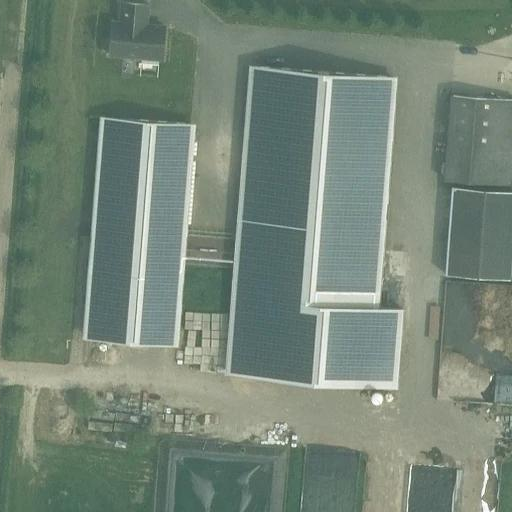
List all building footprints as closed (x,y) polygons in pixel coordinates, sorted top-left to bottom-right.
[(112,20),(109,57),(163,61),(167,24),(148,24),(150,3),(120,1),(119,21),(112,20)] [(250,65),(225,374),(398,388),(404,308),(379,306),(397,77),(250,65)] [(511,145),(511,99),(451,94),(444,181),(509,186),(511,145)] [(100,116),(83,338),(178,345),(196,124),(100,116)] [(511,191),(452,187),(445,274),(510,279),(511,258),(511,191)]
